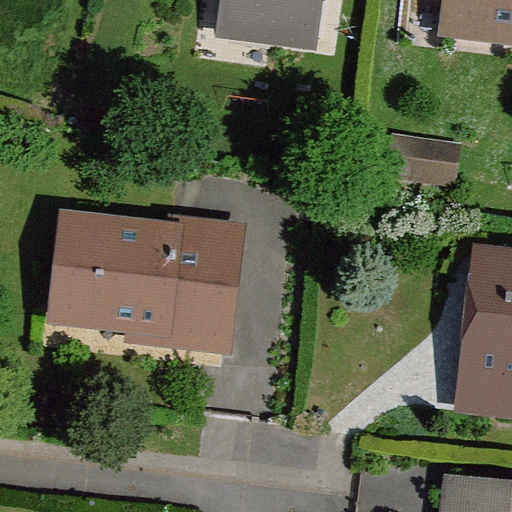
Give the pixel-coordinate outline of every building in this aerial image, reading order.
[(223,0),(221,30),(312,42),(318,0),(223,0)] [(511,0),(450,0),(447,33),(511,41),(511,0)] [(458,145),(394,138),(390,175),(454,183),(458,145)] [(63,218),(52,319),(133,328),(131,338),(227,348),(240,228),(173,221),(172,230),(63,218)] [(511,254),(480,251),(462,408),(511,413),(511,254)] [(511,511),(511,489),(451,482),(447,511),(511,511)]
